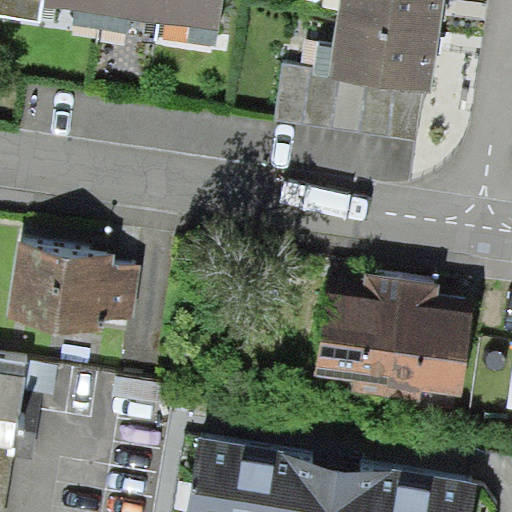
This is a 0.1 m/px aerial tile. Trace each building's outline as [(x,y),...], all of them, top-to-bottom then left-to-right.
[(0,0),(0,14),(37,20),(40,0),(0,0)] [(158,0),(101,0),(157,8),(158,0)] [(217,0),(158,0),(157,8),(215,17),(217,0)] [(338,0),(337,10),(431,23),(433,0),(338,0)] [(337,10),(329,68),(422,82),(431,23),(337,10)] [(329,68),(280,61),(272,118),(414,139),(422,82),(329,68)] [(95,305),(125,310),(133,260),(102,256),(104,245),(20,233),(10,303),(94,315),(95,305)] [(315,358),(355,364),(352,378),(383,383),(399,272),(366,267),(364,281),(327,276),(315,358)] [(413,387),(415,372),(455,378),(467,296),(430,291),(432,277),(399,272),(383,383),(413,387)] [(462,511),(468,474),(198,430),(184,510),(196,511),(462,511)]
